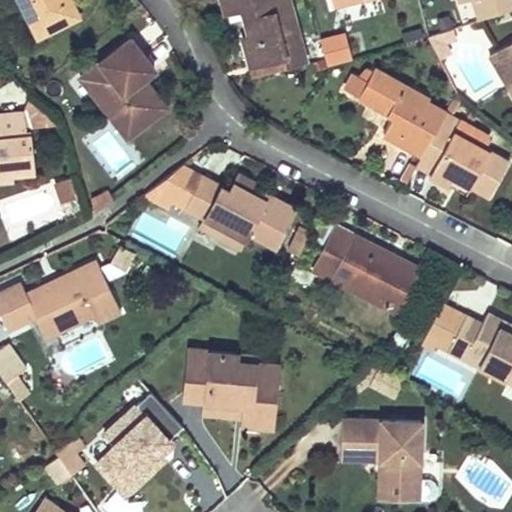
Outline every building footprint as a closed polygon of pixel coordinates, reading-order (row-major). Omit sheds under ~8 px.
[(19,0),(37,34),(57,24),(77,14),(70,0),(19,0)] [(249,35),(244,36),(240,37),(250,74),(303,60),(286,0),(219,0),(223,13),(241,8),(249,35)] [(511,0),(457,0),(458,1),(461,0),(472,0),(477,19),(511,8),(511,0)] [(453,31),(429,38),(435,48),(443,58),(451,51),(446,44),(456,41),(453,31)] [(353,61),(345,34),(324,40),(332,67),(353,61)] [(165,105),(154,91),(143,76),(153,69),(129,37),(80,75),(125,135),(165,105)] [(511,39),(486,54),(511,98),(511,39)] [(312,88),(327,66),(325,61),(307,66),(312,88)] [(420,153),(444,110),(425,101),(427,97),(373,66),(366,81),(351,73),(343,88),(357,95),(392,115),(382,132),(401,142),(420,153)] [(381,128),(387,116),(367,105),(361,116),(381,128)] [(444,110),(420,153),(415,164),(429,172),(433,164),(462,180),(488,194),(507,160),(453,130),(459,119),(444,110)] [(19,112),(0,113),(0,180),(13,180),(12,172),(30,171),(28,129),(21,129),(19,112)] [(462,180),(433,164),(429,172),(458,187),(462,180)] [(292,207),(262,191),(259,197),(247,191),(250,185),(252,181),(238,174),(228,191),(202,177),(178,165),(141,194),(162,205),(166,198),(186,208),(204,217),(244,238),(247,232),(274,246),(280,234),(287,221),(285,220),(292,207)] [(69,179),(54,186),(63,205),(77,199),(69,179)] [(262,191),(250,185),(247,191),(259,197),(262,191)] [(86,200),(90,213),(108,199),(104,190),(86,200)] [(244,238),(204,217),(199,227),(239,247),(244,238)] [(394,311),(405,290),(416,268),(335,226),(313,269),(394,311)] [(138,253),(122,245),(113,262),(128,271),(138,253)] [(120,311),(96,259),(27,293),(22,282),(0,293),(0,311),(9,331),(37,316),(46,312),(55,331),(93,313),(97,322),(120,311)] [(448,348),(465,317),(445,306),(429,338),(448,348)] [(55,331),(46,312),(37,316),(45,335),(55,331)] [(511,328),(485,314),(480,324),(465,317),(448,348),(511,381),(511,328)] [(233,352),(187,347),(183,387),(203,389),(203,398),(242,403),(240,416),(240,422),(268,424),(274,364),(252,362),(233,360),(233,352)] [(253,354),(233,352),(233,360),(252,362),(253,354)] [(393,395),(401,380),(376,367),(368,383),(393,395)] [(28,385),(21,376),(8,385),(15,395),(28,385)] [(34,394),(28,385),(15,395),(21,404),(34,394)] [(203,389),(183,387),(182,397),(203,398),(203,389)] [(183,428),(152,396),(138,410),(136,408),(104,438),(114,447),(97,464),(128,497),(165,462),(162,458),(174,446),(169,441),(183,428)] [(242,403),(203,398),(202,412),(240,416),(242,403)] [(418,419),(340,417),(340,448),(377,450),(377,457),(387,458),(387,496),(409,496),(408,478),(417,479),(418,419)] [(82,448),(70,433),(52,450),(55,454),(69,473),(81,465),(73,454),(82,448)] [(377,457),(377,450),(340,448),(340,457),(377,457)] [(41,465),(55,484),(69,473),(55,454),(41,465)] [(387,496),(387,458),(377,457),(377,496),(387,496)] [(417,496),(417,479),(408,478),(409,496),(417,496)] [(65,511),(46,498),(37,511),(65,511)]
